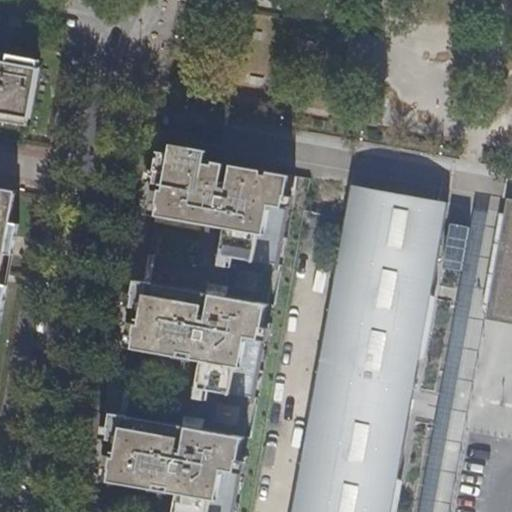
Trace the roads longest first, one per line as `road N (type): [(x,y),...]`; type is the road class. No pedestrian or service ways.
road 1 (residential): [(29,511),(113,45),(144,23)]
road 2 (residential): [(144,23),(0,0)]
